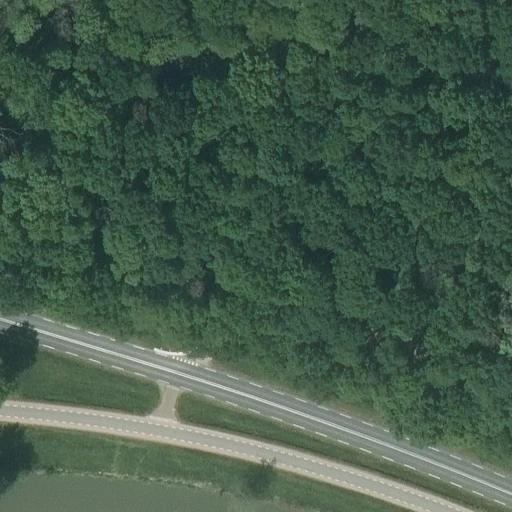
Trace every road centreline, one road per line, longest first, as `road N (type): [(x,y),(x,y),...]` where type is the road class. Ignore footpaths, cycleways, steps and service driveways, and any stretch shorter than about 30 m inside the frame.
road 1 (primary): [(511,494),(173,371),(0,319)]
road 2 (unclassified): [(443,511),(230,445),(0,410)]
